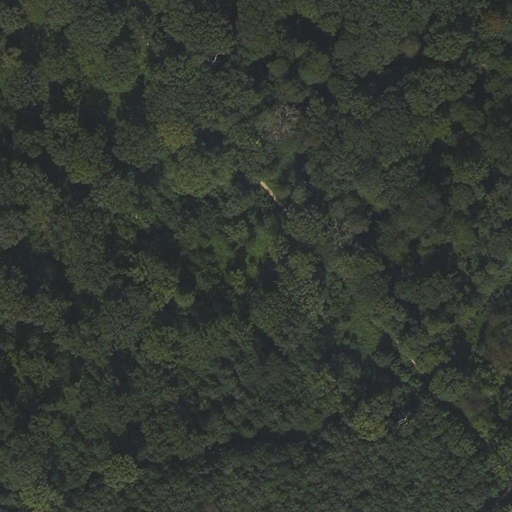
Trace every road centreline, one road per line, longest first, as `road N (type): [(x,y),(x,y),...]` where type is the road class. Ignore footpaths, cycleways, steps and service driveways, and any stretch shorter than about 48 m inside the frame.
road 1 (track): [(108,0),(511,486)]
road 2 (track): [(315,0),(511,73)]
